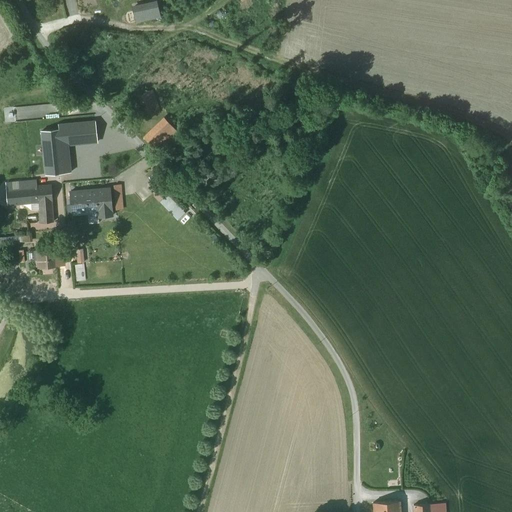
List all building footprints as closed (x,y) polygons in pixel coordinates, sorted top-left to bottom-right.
[(135,23),(161,17),(156,0),(149,0),(131,4),(135,23)] [(144,117),(160,111),(153,89),(136,95),(144,117)] [(69,166),(67,139),(95,137),(93,115),(56,118),(56,122),(40,124),(44,168),(69,166)] [(165,121),(146,137),(157,151),(177,135),(165,121)] [(131,141),(109,142),(109,152),(132,151),(131,141)] [(52,219),(49,177),(38,177),(37,172),(5,175),(7,198),(39,195),(40,220),(52,219)] [(110,180),(69,184),(71,210),(112,207),(110,180)] [(115,210),(123,210),(122,184),(113,184),(115,210)] [(159,188),(153,197),(159,201),(165,192),(159,188)] [(55,242),(37,243),(39,267),(57,266),(55,242)] [(84,248),(76,249),(77,263),(84,262),(84,248)] [(76,281),(85,281),(84,264),(75,265),(76,281)] [(415,501),(415,511),(396,511),(396,500),(367,501),(367,511),(436,511),(436,500),(415,501)]
